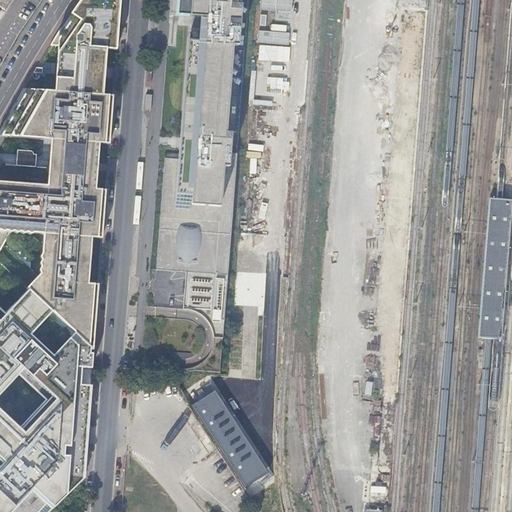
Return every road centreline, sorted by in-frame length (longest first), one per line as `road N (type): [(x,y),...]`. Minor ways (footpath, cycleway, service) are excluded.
road 1 (secondary): [(137,49),(100,511)]
road 2 (residential): [(0,106),(63,0)]
